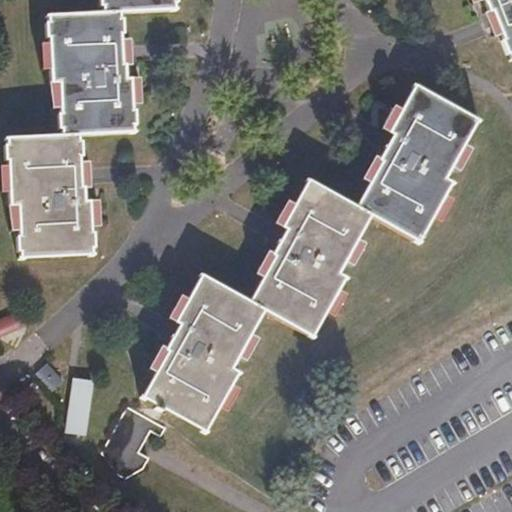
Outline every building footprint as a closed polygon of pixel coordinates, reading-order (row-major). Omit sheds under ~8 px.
[(96,0),(98,9),(101,10),(101,17),(47,19),(46,24),(42,24),(42,40),(48,40),(50,84),(57,84),(59,115),(55,116),(56,130),(60,131),(61,136),(5,139),(5,144),(1,145),(2,159),(6,159),(9,204),(16,204),(18,234),(14,235),(14,251),(18,251),(19,257),(81,253),(81,248),(83,247),(82,231),(79,231),(77,201),(73,201),(70,156),(73,156),(73,141),(70,141),(69,135),(123,133),(123,127),(127,127),(126,112),(123,112),(121,80),(116,80),(114,37),(118,36),(117,21),(113,21),(113,15),(167,13),(167,6),(170,6),(169,0),(96,0)] [(511,0),(479,0),(482,4),(488,2),(505,43),(502,44),(508,59),(511,58),(511,59),(511,0)] [(478,126),(413,88),(387,135),(393,138),(380,163),(382,165),(356,211),(308,183),(281,230),(286,232),(273,257),(275,259),(249,305),(199,277),(173,323),(180,328),(166,352),(168,354),(143,400),(156,408),(153,412),(160,416),(163,411),(205,434),(237,377),(231,374),(264,313),(312,340),(345,280),(340,275),(372,219),(418,246),(451,187),(445,184),(478,126)] [(0,340),(0,341),(22,328),(13,313),(0,319),(0,340)] [(60,382),(44,364),(32,374),(48,392),(60,382)] [(94,383),(75,380),(67,435),(86,438),(94,383)] [(162,428),(125,408),(99,452),(114,473),(122,478),(141,466),(145,458),(136,453),(148,431),(157,436),(162,428)]
